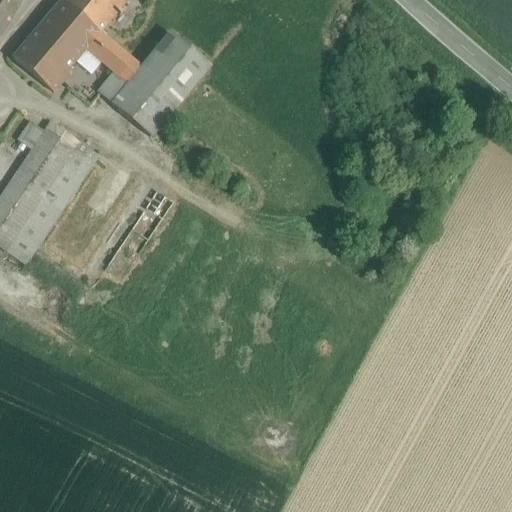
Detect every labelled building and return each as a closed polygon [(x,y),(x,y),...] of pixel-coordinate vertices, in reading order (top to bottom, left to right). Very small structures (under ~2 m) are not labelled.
[(15,0),(0,0),(0,35),(20,3),(15,0)] [(128,0),(62,0),(62,1),(100,34),(128,0)] [(100,34),(62,1),(13,59),(54,93),(68,77),(65,75),(86,50),(113,74),(97,93),(135,125),(127,135),(136,143),(145,133),(150,138),(209,66),(172,35),(143,70),(100,34)] [(21,116),(3,144),(14,151),(33,123),(21,116)] [(48,125),(40,120),(36,128),(43,133),(48,125)] [(51,125),(0,200),(0,249),(24,265),(97,156),(51,125)] [(10,157),(11,154),(10,152),(9,149),(7,148),(4,148),(2,148),(0,149),(0,159),(2,160),(4,161),(7,160),(9,159),(10,157)] [(137,223),(103,273),(120,284),(173,204),(157,193),(137,223)] [(133,209),(128,216),(137,223),(142,215),(133,209)]
